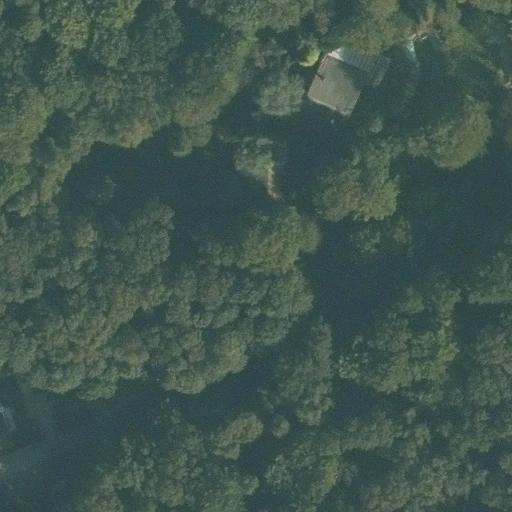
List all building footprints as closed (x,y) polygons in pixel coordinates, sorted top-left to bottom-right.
[(508,82),(511,80),(511,33),(509,25),(491,32),(508,82)] [(366,66),(374,48),(332,29),(325,47),(366,66)] [(325,47),(308,82),(297,108),(338,126),(360,79),(366,66),(325,47)] [(374,48),(366,66),(360,79),(376,86),(389,56),(374,48)] [(290,104),(297,108),(308,82),(301,79),(290,104)] [(28,372),(34,393),(56,386),(50,365),(28,372)] [(0,443),(12,439),(0,402),(0,443)]
